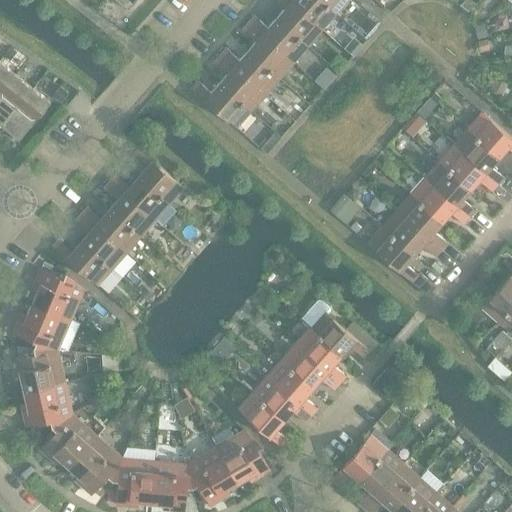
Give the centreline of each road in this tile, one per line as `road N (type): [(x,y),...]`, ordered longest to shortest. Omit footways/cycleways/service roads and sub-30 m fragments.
road 1 (residential): [(25,207),(211,0)]
road 2 (residential): [(302,511),(300,452),(430,306)]
